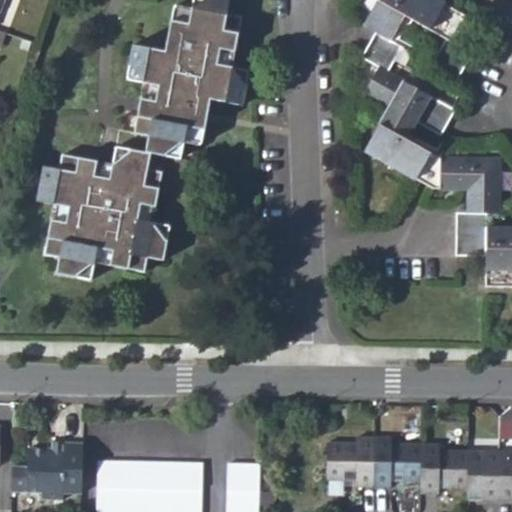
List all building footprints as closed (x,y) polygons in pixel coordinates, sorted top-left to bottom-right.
[(143,84),(157,87),(152,121),(171,125),(172,119),(187,122),(186,127),(205,131),(211,100),(243,106),(247,86),(245,86),(233,70),(234,68),(218,65),(220,50),(234,52),(241,18),(227,15),(229,0),(193,0),(189,25),(171,22),(165,51),(132,46),(128,65),(143,84)] [(388,107),(365,151),(433,189),(468,189),(468,213),(457,213),(455,255),(485,256),(485,287),(511,286),(511,228),(486,228),(487,213),(499,214),(501,160),(443,160),(406,140),(416,121),(440,134),(455,110),(388,73),(402,47),(391,41),(404,17),(445,39),(432,64),(457,78),(471,53),(454,43),(468,18),(436,0),(379,0),(364,26),(375,32),(361,58),(378,67),(363,94),(388,107)] [(14,68),(25,71),(34,45),(6,34),(2,46),(20,53),(14,68)] [(58,259),(56,274),(90,280),(96,249),(112,252),(109,266),(144,272),(147,258),(163,261),(170,226),(138,220),(141,205),(156,208),(162,173),(147,171),(150,153),(115,146),(109,178),(94,176),(97,162),(62,156),(59,170),(43,167),(36,202),(68,208),(65,223),(51,220),(44,256),(58,259)] [(357,443),(328,443),(328,479),(357,480),(357,487),(390,488),(391,481),(420,482),(421,493),(438,493),(438,488),(467,489),(467,499),(511,499),(511,451),(439,450),(439,444),(392,443),(391,438),(358,437),(357,443)] [(64,498),(65,480),(65,473),(83,474),(84,443),(66,442),(66,439),(52,438),(52,449),(28,448),(27,467),(13,466),(12,490),(44,492),(43,497),(64,498)] [(200,511),(202,465),(102,463),(101,511),(200,511)] [(227,463),(225,511),(258,511),(260,464),(227,463)]
